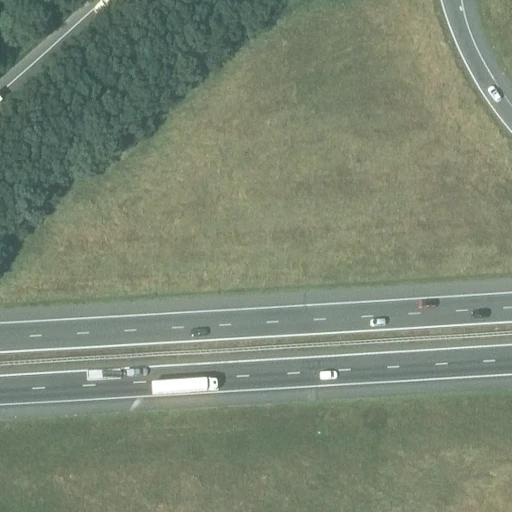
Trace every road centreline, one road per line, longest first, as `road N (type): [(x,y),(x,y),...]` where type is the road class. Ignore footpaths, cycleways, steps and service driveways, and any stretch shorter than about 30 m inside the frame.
road 1 (motorway): [(0,392),(511,361)]
road 2 (motorway): [(511,308),(0,339)]
road 3 (motorway): [(115,0),(0,101)]
road 4 (motorway): [(511,120),(478,72),(450,0)]
